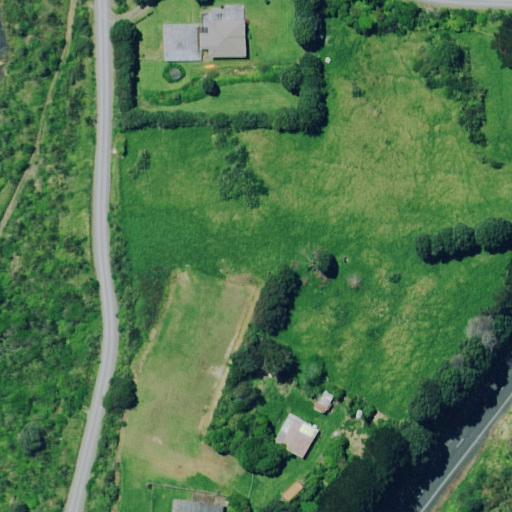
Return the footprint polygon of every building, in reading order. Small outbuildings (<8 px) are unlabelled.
[(210,21),(210,33),(202,32),(202,25),(165,25),(164,61),(201,61),(201,49),(210,49),(210,57),(246,57),(246,21),(210,21)] [(334,397),(322,391),(314,409),(325,414),(334,397)] [(319,430),(291,414),(275,442),(303,458),(319,430)] [(305,488),(300,482),(285,495),(290,502),(305,488)] [(222,511),(223,506),(180,502),(179,511),(222,511)]
